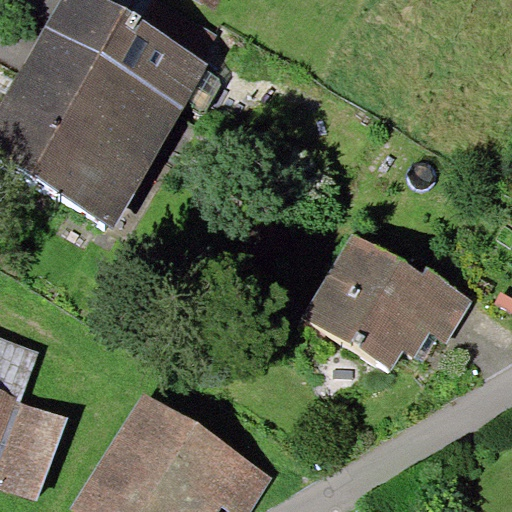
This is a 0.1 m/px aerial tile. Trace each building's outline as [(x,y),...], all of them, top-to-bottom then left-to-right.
[(131,0),(73,0),(47,45),(143,101),(167,116),(173,106),(195,120),(202,118),(217,92),(215,86),(193,73),(209,46),(131,0)] [(121,138),(143,101),(47,45),(0,127),(0,176),(100,235),(148,153),(121,138)] [(401,323),(420,292),(350,250),(322,297),(341,309),(322,341),(384,378),(397,357),(408,364),(424,337),(401,323)] [(0,487),(32,500),(59,428),(0,406),(0,487)] [(105,511),(188,511),(219,464),(160,426),(105,511)] [(212,506),(221,511),(244,511),(263,483),(237,467),(212,506)]
